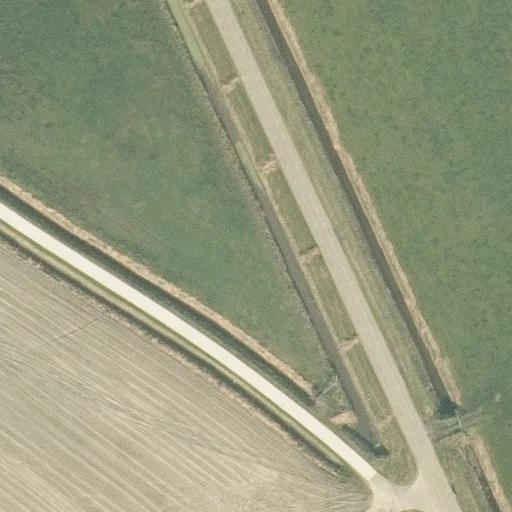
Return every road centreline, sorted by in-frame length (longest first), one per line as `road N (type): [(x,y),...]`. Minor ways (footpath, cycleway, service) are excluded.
road 1 (tertiary): [(439,491),(212,0)]
road 2 (unclassified): [(0,206),(227,357),(401,503),(439,491)]
